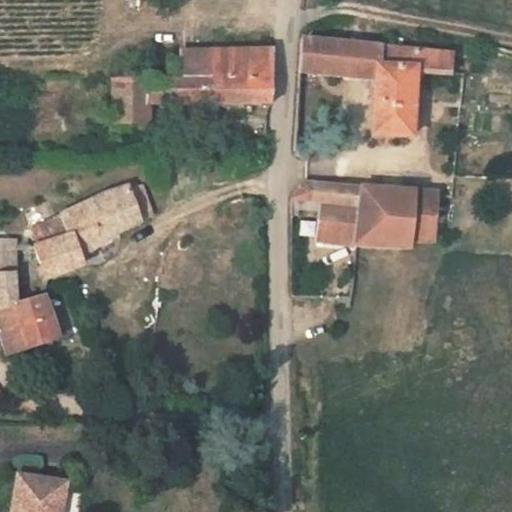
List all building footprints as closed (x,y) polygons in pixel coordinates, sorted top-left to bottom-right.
[(452,98),(455,78),(447,77),(430,73),(311,62),(308,93),(380,99),(377,156),(418,160),(423,96),(452,98)] [(152,74),(151,96),(188,97),(188,75),(152,74)] [(279,76),(188,75),(188,97),(151,96),(129,96),(126,124),(115,125),(115,144),(159,146),(161,120),(217,127),(277,128),(279,76)] [(155,236),(147,209),(145,203),(104,213),(59,233),(66,252),(32,265),(46,300),(85,292),(82,281),(125,258),(123,256),(124,250),(157,242),(155,236)] [(158,205),(147,209),(155,236),(166,232),(158,205)] [(318,269),(359,273),(413,279),(415,265),(441,268),(446,219),(321,209),(304,234),(297,234),(295,246),(319,247),(318,269)] [(3,329),(16,326),(16,313),(17,256),(0,254),(0,308),(4,309),(3,329)] [(22,345),(9,349),(17,374),(61,361),(47,317),(16,326),(22,345)] [(353,336),(354,326),(353,326),(340,324),(339,335),(353,336)] [(3,329),(9,349),(22,345),(16,326),(3,329)] [(80,511),(84,501),(42,491),(36,511),(80,511)]
